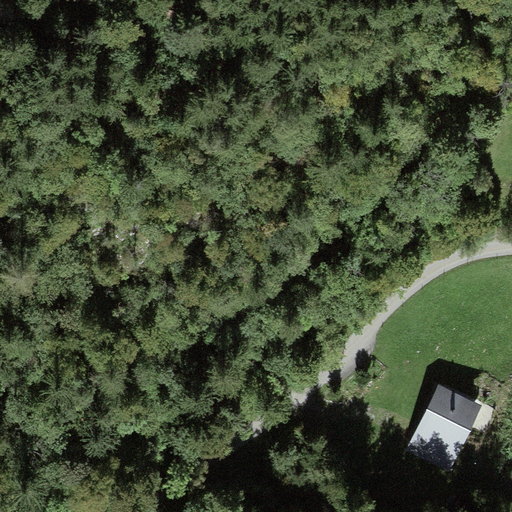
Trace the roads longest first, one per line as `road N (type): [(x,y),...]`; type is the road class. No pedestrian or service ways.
road 1 (track): [(508,0),(413,153),(195,363),(153,439),(140,501)]
road 2 (residential): [(511,247),(433,270),(329,372),(125,511)]
